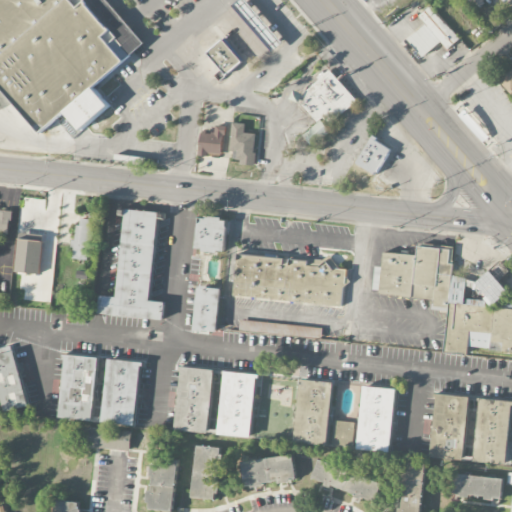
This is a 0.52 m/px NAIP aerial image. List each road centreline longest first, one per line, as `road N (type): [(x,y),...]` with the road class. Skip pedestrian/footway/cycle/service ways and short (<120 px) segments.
road 1 (secondary): [(0,171),(511,221)]
road 2 (primary): [(511,212),(324,0)]
